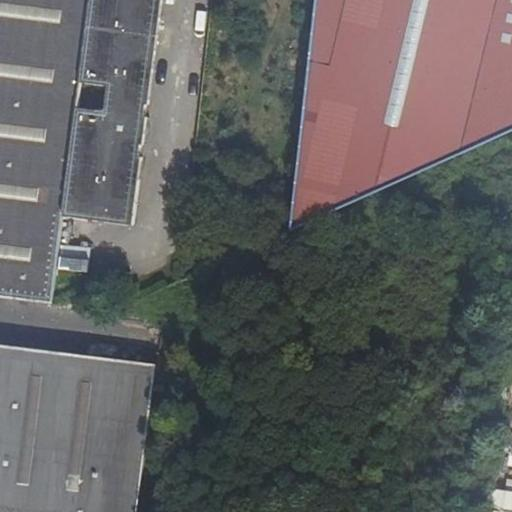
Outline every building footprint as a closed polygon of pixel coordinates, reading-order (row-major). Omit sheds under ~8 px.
[(0,0),(0,214),(25,0),(0,0)] [(25,0),(0,214),(0,299),(47,305),(91,0),(25,0)] [(91,0),(47,305),(53,306),(64,218),(134,226),(160,0),(91,0)] [(165,0),(160,0),(134,226),(136,226),(165,0)] [(511,0),(315,0),(290,233),(511,129),(511,0)] [(0,350),(0,511),(104,511),(125,369),(0,350)]
